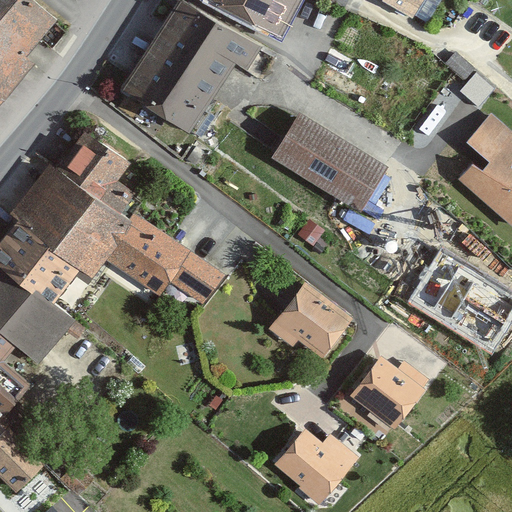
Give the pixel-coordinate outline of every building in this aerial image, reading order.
[(36,0),(0,0),(0,93),(2,96),(34,55),(24,51),(55,17),(36,0)] [(263,41),(194,0),(171,0),(120,86),(196,131),(240,57),(250,63),(263,41)] [(351,0),(231,0),(284,29),(299,0),(323,0),(345,12),(351,0)] [(384,0),(417,20),(428,0),(384,0)] [(477,71),(457,53),(448,63),(468,81),(477,71)] [(303,109),(276,153),(366,208),(394,165),(303,109)] [(511,125),(494,111),(473,137),(496,156),(489,166),(480,159),(464,178),(511,216),(511,125)] [(131,158),(83,125),(58,163),(117,204),(136,188),(118,174),(131,158)] [(49,158),(8,207),(17,213),(79,262),(92,271),(105,253),(132,214),(117,204),(58,163),(49,158)] [(17,213),(0,235),(0,259),(53,298),(79,262),(17,213)] [(187,247),(132,214),(105,253),(160,292),(167,281),(187,247)] [(204,259),(187,247),(167,281),(201,301),(222,273),(204,259)] [(0,259),(0,321),(17,339),(39,361),(74,314),(53,298),(0,259)] [(356,318),(307,280),(281,313),(270,327),(294,346),(301,337),(326,357),(356,318)] [(0,321),(0,414),(30,379),(4,355),(17,339),(0,321)] [(398,364),(382,353),(352,396),(400,429),(437,375),(406,354),(398,364)] [(0,462),(17,481),(40,460),(0,418),(0,462)] [(359,458),(333,436),(328,442),(307,425),(277,461),(303,482),(300,486),(321,503),(359,458)] [(63,511),(54,502),(42,511),(63,511)]
